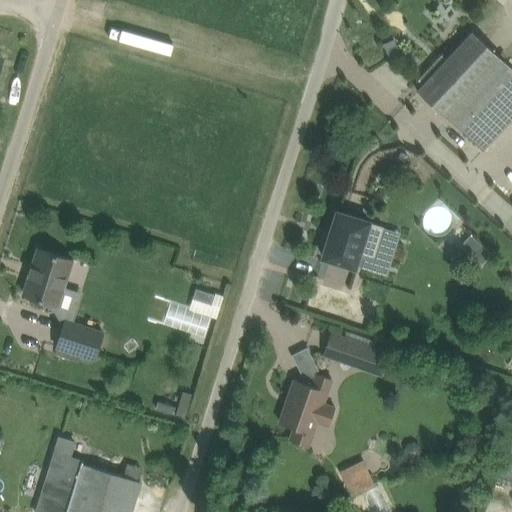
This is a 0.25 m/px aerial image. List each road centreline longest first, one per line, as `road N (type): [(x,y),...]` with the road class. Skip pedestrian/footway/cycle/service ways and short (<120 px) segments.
road 1 (unclassified): [(185,511),(340,0)]
road 2 (unclassified): [(0,200),(62,0)]
